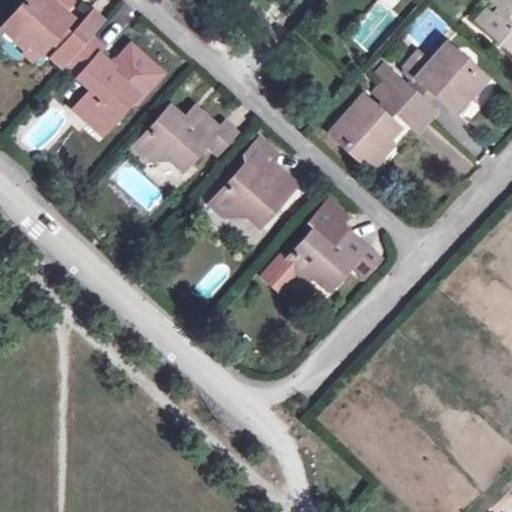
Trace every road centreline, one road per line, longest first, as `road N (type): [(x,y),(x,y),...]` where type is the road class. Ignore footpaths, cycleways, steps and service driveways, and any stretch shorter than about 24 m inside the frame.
road 1 (residential): [(420,254),(133,0)]
road 2 (residential): [(248,406),(0,190)]
road 3 (residential): [(248,406),(298,383),(420,254)]
road 4 (residential): [(420,254),(511,162)]
